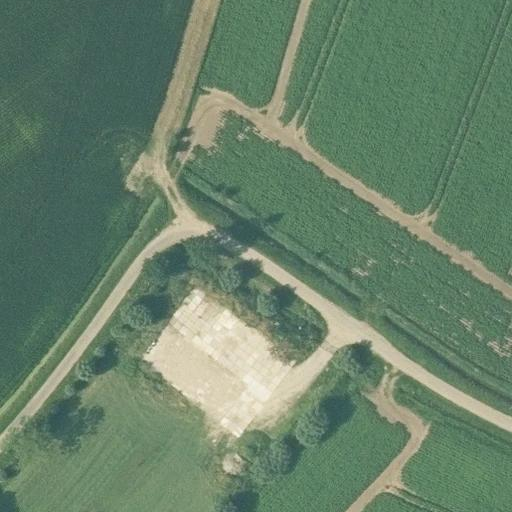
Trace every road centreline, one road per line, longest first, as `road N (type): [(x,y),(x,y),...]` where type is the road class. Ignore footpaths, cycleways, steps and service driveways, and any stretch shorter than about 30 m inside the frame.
road 1 (unclassified): [(0,442),(146,255),(190,234),(232,244),(436,385),(511,426)]
road 2 (unknown): [(359,511),(386,464),(424,458),(469,485),(471,511)]
